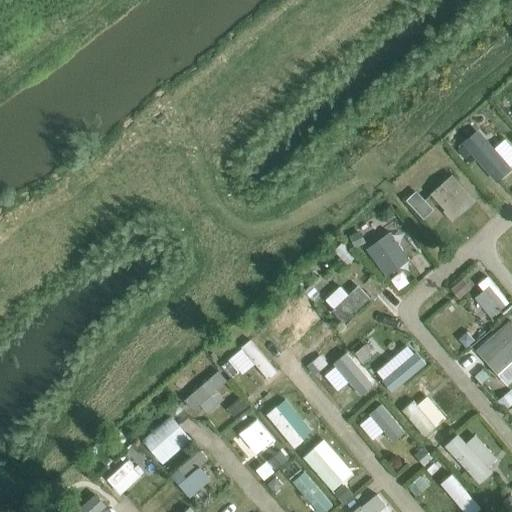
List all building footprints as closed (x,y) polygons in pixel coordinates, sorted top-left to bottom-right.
[(499,181),(511,168),(511,162),(479,127),(462,142),(499,181)] [(409,197),(442,234),(478,201),(453,173),(426,198),(418,189),(409,197)] [(392,229),(367,247),(388,275),(412,257),(392,229)] [(363,243),(357,232),(348,237),(353,248),(363,243)] [(462,277),(452,289),(461,297),(472,285),(462,277)] [(473,293),(494,318),(511,303),(511,302),(491,278),(473,293)] [(346,321),(373,295),(360,283),(349,293),(341,284),(325,299),(346,321)] [(296,302),(302,308),(310,300),(304,295),(296,302)] [(363,342),(386,321),(371,306),(349,326),(363,342)] [(506,384),(511,379),(511,319),(477,344),(506,384)] [(229,356),(242,373),(256,363),(268,379),(278,371),(253,338),(229,356)] [(406,347),(379,373),(389,383),(416,357),(406,347)] [(362,394),(376,382),(348,350),(334,362),(362,394)] [(328,363),(320,354),(308,366),(315,374),(328,363)] [(236,372),(230,366),(223,371),(229,378),(236,372)] [(220,370),(185,396),(194,408),(202,402),(209,411),(225,399),(217,388),(228,380),(220,370)] [(474,378),(480,384),(488,377),(482,370),(474,378)] [(424,383),(452,417),(464,408),(436,374),(424,383)] [(504,411),(511,404),(511,392),(511,391),(497,402),(504,411)] [(267,414),(296,446),(314,430),(286,397),(267,414)] [(233,405),(238,412),(246,406),(240,399),(233,405)] [(391,440),(405,431),(385,401),(371,411),(391,440)] [(189,416),(178,403),(171,409),(182,422),(189,416)] [(143,438),(163,462),(193,437),(173,414),(143,438)] [(257,453),(275,437),(258,417),(239,433),(257,453)] [(446,439),(439,431),(430,438),(436,447),(446,439)] [(482,481),(494,469),(489,465),(499,454),(476,433),(468,442),(458,432),(445,447),(482,481)] [(341,500),(363,482),(326,437),(304,455),(341,500)] [(181,467),(189,474),(208,456),(201,448),(181,467)] [(265,477),(289,458),(282,449),(259,468),(265,477)] [(147,457),(134,467),(128,460),(107,477),(121,495),(155,467),(147,457)] [(199,462),(177,478),(190,495),(212,479),(199,462)] [(320,511),(325,511),(335,504),(305,470),(293,480),(320,511)] [(464,511),(475,511),(482,507),(454,472),(441,482),(464,511)] [(352,511),(393,511),(378,492),(352,511)] [(503,502),(509,511),(510,511),(511,510),(511,498),(510,497),(503,502)]
